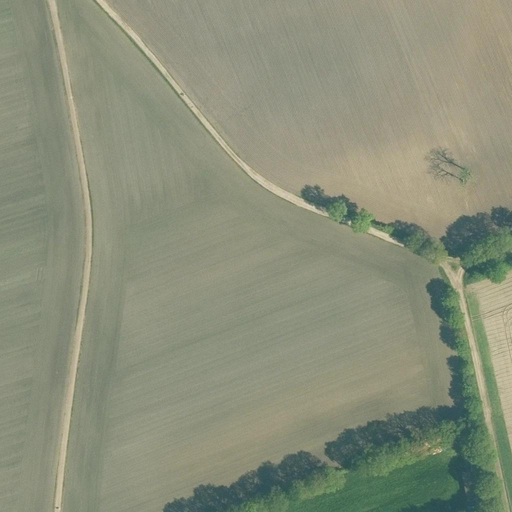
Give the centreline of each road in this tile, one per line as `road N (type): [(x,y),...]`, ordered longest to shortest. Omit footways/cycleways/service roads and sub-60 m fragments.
road 1 (track): [(56,511),(88,225),(51,0)]
road 2 (track): [(100,0),(261,181),(453,262)]
road 3 (track): [(453,262),(509,511)]
